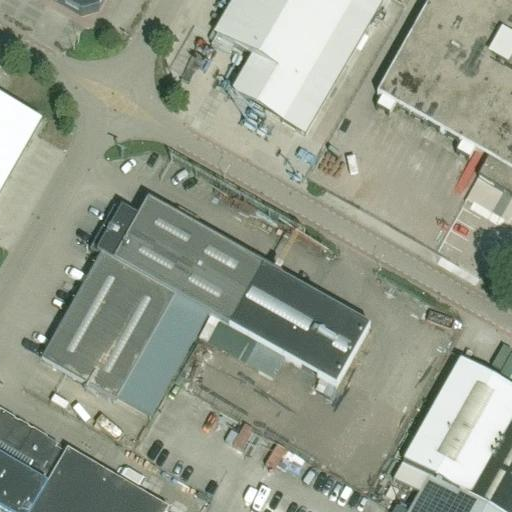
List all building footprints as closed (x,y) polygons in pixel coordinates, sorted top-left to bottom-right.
[(50,0),(81,17),(99,12),(105,0),(50,0)] [(238,0),(215,40),(210,48),(228,58),(233,50),(254,62),(234,96),(282,124),(305,137),(384,0),(238,0)] [(511,0),(434,0),(379,99),(490,161),(480,180),(481,181),(481,180),(511,197),(511,0)] [(0,191),(39,123),(0,100),(0,191)] [(202,317),(207,320),(208,318),(336,391),(370,330),(148,205),(138,222),(121,213),(114,209),(90,252),(90,253),(101,259),(202,317)] [(178,371),(207,320),(202,317),(101,259),(72,311),(178,371)] [(166,392),(178,371),(72,311),(42,363),(116,404),(133,374),(166,392)] [(511,511),(511,393),(461,364),(394,484),(420,498),(411,511),(511,511)] [(0,511),(168,511),(68,453),(66,456),(56,450),(58,447),(0,413),(0,511)]
